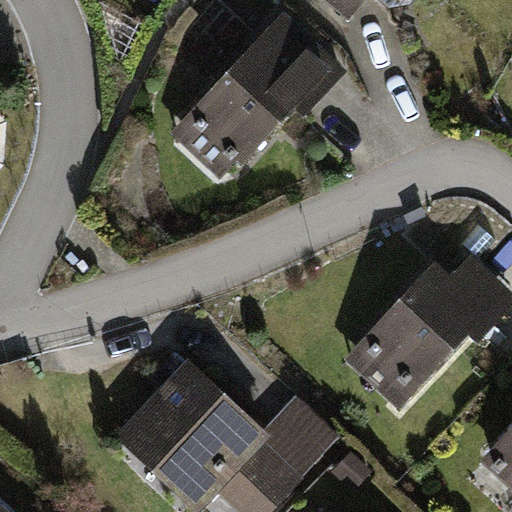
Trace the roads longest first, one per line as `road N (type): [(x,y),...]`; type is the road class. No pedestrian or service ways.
road 1 (residential): [(0,332),(205,272),(429,169),(465,167),(511,186)]
road 2 (residential): [(0,308),(70,139),(66,66),(44,0)]
